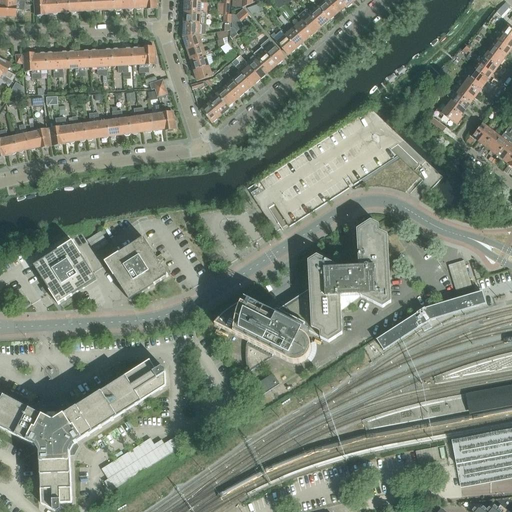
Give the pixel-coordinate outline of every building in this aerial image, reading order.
[(34,0),(35,15),(37,15),(38,17),(41,17),(43,15),(47,15),(47,14),(45,0),(34,0)] [(45,0),(47,14),(52,13),(54,15),(56,15),(58,13),(59,13),(57,0),(45,0)] [(57,0),(59,13),(63,13),(65,14),(67,14),(69,13),(70,13),(68,0),(57,0)] [(68,0),(70,13),(70,12),(72,14),(75,14),(76,12),(80,12),(79,0),(68,0)] [(79,0),(80,12),(86,12),(88,13),(90,13),(92,11),(93,12),(93,11),(91,0),(79,0)] [(91,0),(93,11),(93,12),(93,11),(95,13),(98,13),(99,11),(103,11),(102,0),(91,0)] [(102,0),(103,11),(108,10),(109,12),(112,12),(114,10),(114,11),(114,10),(113,0),(102,0)] [(113,0),(114,10),(114,11),(115,10),(117,11),(120,11),(121,10),(124,9),(123,0),(113,0)] [(123,0),(124,9),(128,9),(129,11),(132,11),(134,9),(134,10),(134,9),(133,0),(123,0)] [(133,0),(134,9),(134,10),(135,9),(137,10),(140,10),(141,9),(145,8),(144,0),(133,0)] [(144,0),(145,8),(145,9),(157,9),(156,0),(144,0)] [(320,0),(323,4),(318,8),(329,21),(334,18),(333,16),(337,13),(326,1),(325,0),(320,0)] [(327,0),(326,1),(337,13),(340,10),(342,11),(346,7),(346,8),(346,7),(340,0),(327,0)] [(506,14),(511,8),(506,2),(500,8),(506,14)] [(185,8),(184,13),(207,14),(207,10),(200,10),(200,4),(184,3),(184,8),(185,8)] [(314,3),(306,10),(307,11),(320,27),(324,24),(325,25),(329,21),(318,8),(314,3)] [(0,17),(5,18),(5,16),(15,17),(16,10),(24,10),(24,6),(16,5),(0,4),(0,17)] [(247,9),(252,15),(264,11),(259,5),(247,9)] [(244,10),(236,17),(240,22),(248,15),(244,10)] [(307,11),(298,18),(313,35),(317,32),(317,30),(320,27),(307,11)] [(183,24),(199,25),(200,18),(207,19),(207,14),(184,13),(184,18),(183,18),(183,24)] [(232,15),(232,28),(232,29),(237,34),(244,27),(240,22),(236,17),(236,15),(232,15)] [(282,16),(279,19),(283,24),(287,21),(282,16)] [(313,35),(302,22),(293,29),(304,41),(307,38),(309,39),(313,35)] [(184,30),(183,38),(199,36),(199,25),(183,24),(183,30),(184,30)] [(511,29),(508,26),(502,34),(511,41),(511,29)] [(230,32),(230,38),(233,42),(240,37),(237,34),(232,29),(231,29),(230,31),(230,32)] [(304,41),(293,29),(285,36),(297,49),(301,46),(301,44),(304,41)] [(225,32),(217,33),(219,41),(226,38),(227,38),(227,32),(225,32)] [(292,53),(297,49),(285,36),(281,32),(279,34),(276,36),(274,34),(271,36),(277,43),(287,56),(291,53),(292,53)] [(511,41),(502,34),(498,40),(511,50),(511,49),(511,41)] [(185,46),(186,51),(202,46),(199,36),(183,38),(186,45),(185,46)] [(219,41),(217,41),(219,47),(225,45),(227,44),(227,38),(226,38),(219,41)] [(498,40),(493,46),(507,56),(511,50),(498,40)] [(285,58),(274,45),(266,53),(277,66),(281,62),(281,61),(285,58)] [(189,56),(191,61),(212,54),(211,51),(204,53),(202,46),(186,51),(188,56),(189,56)] [(493,46),(489,52),(502,62),(507,56),(493,46)] [(154,48),(143,49),(143,50),(144,65),(144,74),(149,73),(148,65),(155,64),(157,64),(157,58),(155,58),(154,48)] [(133,51),(132,50),(132,51),(133,66),(139,65),(140,74),(144,74),(144,65),(143,50),(139,50),(137,49),(134,49),(133,51)] [(105,52),(101,52),(102,67),(102,76),(107,76),(106,67),(113,67),(112,52),(112,51),(111,52),(110,50),(107,50),(105,52)] [(226,56),(223,58),(228,63),(231,61),(236,56),(234,53),(232,50),(226,56)] [(83,53),(79,54),(80,69),(81,77),(85,77),(84,68),(91,68),(90,53),(90,52),(89,53),(88,51),(85,52),(83,53)] [(91,53),(90,52),(90,53),(91,68),(98,68),(98,76),(102,76),(102,67),(101,52),(97,53),(95,51),(92,51),(91,53)] [(122,51),(112,52),(113,67),(118,66),(119,73),(123,73),(122,51)] [(132,51),(122,51),(123,73),(128,73),(128,66),(133,66),(132,51)] [(69,54),(68,53),(68,54),(69,69),(76,69),(76,77),(81,77),(80,69),(79,54),(75,54),(73,52),(71,52),(69,54)] [(484,58),(497,68),(502,62),(489,52),(484,58)] [(62,55),(57,55),(58,70),(59,78),(63,78),(63,70),(69,69),(68,54),(68,53),(68,54),(66,53),(63,53),(62,55)] [(266,53),(258,60),(268,72),(271,69),(273,70),(277,66),(266,53)] [(25,55),(24,55),(25,72),(32,71),(32,80),(37,79),(36,71),(35,56),(36,56),(36,55),(31,55),(30,54),(27,54),(25,55)] [(36,56),(35,56),(36,71),(37,79),(41,79),(41,71),(47,70),(46,55),(44,54),(41,54),(40,56),(36,56)] [(191,66),(193,72),(209,67),(207,60),(213,58),(212,54),(191,61),(192,66),(191,66)] [(57,55),(46,55),(47,70),(58,70),(57,55)] [(484,58),(479,64),(493,75),(497,68),(484,58)] [(0,59),(0,73),(2,75),(1,75),(12,81),(15,76),(7,72),(11,66),(0,59)] [(258,60),(249,67),(261,80),(265,76),(265,75),(268,72),(258,60)] [(475,70),(488,81),(493,75),(479,64),(475,70)] [(209,67),(193,72),(195,77),(196,77),(197,82),(212,77),(209,67)] [(249,67),(241,74),(252,86),(255,83),(256,84),(261,80),(249,67)] [(470,77),(484,87),(488,81),(475,70),(470,77)] [(0,79),(10,85),(12,81),(1,75),(2,75),(0,73),(0,79)] [(241,74),(233,81),(244,94),(249,90),(248,89),(252,86),(241,74)] [(156,77),(145,80),(147,86),(148,87),(150,87),(150,85),(157,83),(156,77)] [(466,83),(479,93),(484,87),(470,77),(466,83)] [(209,80),(205,82),(208,86),(210,89),(214,86),(209,80)] [(157,83),(150,85),(150,87),(152,91),(156,89),(164,86),(163,82),(162,81),(157,83)] [(233,81),(225,88),(235,100),(238,97),(240,98),(244,94),(233,81)] [(205,82),(197,84),(198,88),(200,91),(204,87),(206,88),(208,86),(205,82)] [(461,89),(475,99),(479,93),(466,83),(461,89)] [(16,86),(12,92),(18,96),(22,89),(16,86)] [(235,100),(225,88),(216,95),(218,96),(228,108),(232,104),(232,103),(235,100)] [(461,89),(457,95),(470,105),(475,99),(461,89)] [(457,95),(452,101),(465,111),(470,105),(457,95)] [(218,96),(210,103),(220,115),(228,108),(218,96)] [(57,98),(47,98),(47,106),(57,105),(57,98)] [(15,100),(8,103),(9,108),(19,104),(18,100),(18,99),(15,100)] [(42,99),(29,99),(30,107),(33,106),(43,106),(42,99)] [(448,107),(461,117),(465,111),(452,101),(448,107)] [(220,115),(210,103),(201,111),(212,123),(220,115)] [(157,115),(151,116),(153,131),(153,132),(154,131),(156,132),(158,132),(160,130),(164,130),(162,115),(161,106),(156,107),(157,115)] [(165,106),(161,106),(162,115),(164,130),(164,131),(177,129),(176,123),(174,123),(173,113),(166,114),(165,106)] [(461,117),(448,107),(442,115),(456,126),(462,118),(461,117)] [(108,122),(110,137),(110,138),(110,137),(112,138),(115,138),(116,136),(120,136),(118,121),(117,112),(117,108),(113,109),(113,113),(114,121),(108,122)] [(136,118),(129,119),(131,134),(131,135),(132,134),(134,135),(137,135),(138,133),(142,133),(140,118),(139,109),(135,110),(136,118)] [(143,109),(139,109),(140,118),(142,133),(146,132),(148,133),(151,133),(152,131),(153,132),(153,131),(151,116),(144,117),(143,109)] [(121,112),(117,112),(118,121),(120,136),(124,135),(126,136),(129,136),(130,134),(131,135),(131,134),(129,119),(123,120),(121,112)] [(91,124),(85,125),(87,140),(87,141),(87,140),(89,141),(92,141),(93,139),(98,139),(95,124),(95,123),(94,114),(90,115),(91,124)] [(99,114),(94,114),(95,123),(95,124),(98,139),(103,138),(105,139),(107,139),(109,137),(110,138),(110,137),(108,122),(108,121),(100,122),(99,114)] [(65,118),(61,119),(62,127),(62,128),(64,143),(69,143),(71,144),(74,144),(75,142),(76,142),(74,127),(74,126),(66,127),(65,118)] [(77,118),(73,118),(74,126),(74,127),(76,142),(80,141),(82,142),(85,142),(86,140),(87,141),(87,140),(85,125),(78,126),(77,118)] [(58,129),(50,130),(53,146),(54,146),(56,147),(59,147),(60,145),(64,144),(64,143),(62,128),(62,127),(61,119),(56,119),(58,129)] [(445,129),(433,119),(428,125),(441,134),(445,129)] [(39,124),(35,125),(36,133),(40,149),(44,148),(46,149),(48,148),(50,146),(51,146),(47,130),(41,132),(39,124)] [(472,138),(479,142),(489,129),(482,124),(472,138)] [(26,135),(29,150),(30,150),(32,151),(34,150),(36,148),(39,148),(40,149),(36,133),(35,125),(30,125),(32,134),(26,135)] [(21,135),(14,137),(17,152),(17,153),(18,152),(20,153),(23,153),(24,151),(29,150),(26,135),(26,134),(24,126),(20,127),(21,135)] [(479,142),(485,147),(495,134),(489,129),(479,142)] [(6,131),(1,132),(3,140),(7,156),(7,155),(11,154),(12,155),(15,155),(16,153),(17,153),(17,152),(14,137),(13,137),(14,138),(7,139),(6,131)] [(485,147),(491,152),(501,138),(495,134),(485,147)] [(497,156),(507,143),(510,139),(504,134),(501,138),(491,152),(497,156)] [(511,140),(510,139),(507,143),(497,156),(503,161),(511,148),(511,140)] [(511,148),(503,161),(509,165),(511,161),(511,148)] [(241,304),(240,304),(237,306),(233,308),(230,310),(227,313),(224,315),(220,319),(218,321),(217,322),(214,325),(248,342),(247,344),(246,344),(246,350),(246,355),(246,359),(246,362),(247,368),(248,373),(273,357),(272,357),(273,355),(290,363),(292,364),(294,364),(295,364),(298,364),(300,363),(304,362),(305,361),(306,360),(307,359),(308,357),(310,355),(311,353),(311,350),(311,349),(311,346),(311,344),(310,344),(310,342),(309,341),(308,339),(307,338),(305,336),(303,335),(301,334),(303,329),(320,338),(320,339),(329,343),(342,334),(340,297),(360,296),(361,297),(383,308),(391,303),(388,236),(379,232),(379,226),(371,221),(357,230),(359,267),(351,268),(347,270),(346,270),(345,270),(344,270),(344,271),(339,268),(339,267),(317,256),(308,262),(310,290),(278,311),(277,310),(275,311),(275,312),(274,313),(275,315),(276,316),(274,320),(241,304)] [(101,232),(87,240),(95,253),(109,244),(101,232)] [(105,262),(122,289),(130,301),(142,293),(142,294),(169,277),(144,238),(105,262)] [(84,288),(96,280),(89,268),(72,241),(46,258),(46,259),(34,266),(42,279),(41,279),(58,305),(85,288),(84,288)] [(464,261),(448,266),(456,291),(472,287),(464,261)] [(383,351),(430,321),(484,305),(486,304),(482,292),(480,292),(427,308),(423,310),(376,340),(383,351)] [(0,428),(36,448),(40,453),(42,506),(54,511),(59,511),(61,511),(61,505),(72,504),(70,454),(70,452),(73,446),(75,445),(166,387),(166,372),(165,372),(165,370),(161,368),(156,371),(150,361),(63,416),(60,411),(47,412),(44,417),(0,394),(0,428)] [(511,398),(511,392),(472,400),(474,406),(511,398)] [(511,429),(452,441),(452,443),(458,477),(511,466),(511,429)] [(111,492),(182,448),(175,437),(164,444),(157,449),(154,445),(150,439),(105,467),(112,477),(108,480),(104,482),(111,492)] [(468,511),(511,511),(511,500),(510,498),(458,504),(468,511)]
